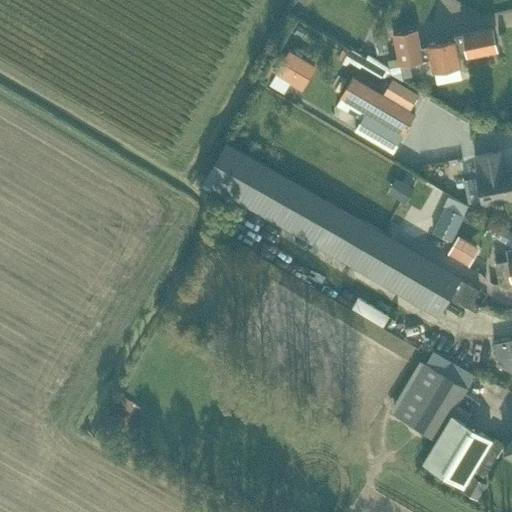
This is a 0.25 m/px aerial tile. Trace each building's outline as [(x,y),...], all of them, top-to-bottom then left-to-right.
[(437,83),(462,78),(458,58),(497,50),(493,28),(452,36),(453,40),(422,46),(418,27),(394,32),(398,56),(400,65),(410,63),(429,59),(432,72),(435,71),(437,83)] [(316,65),(290,50),(277,72),(303,87),(316,65)] [(398,56),(388,58),(391,71),(401,77),(412,75),(410,63),(400,65),(398,56)] [(354,75),(337,104),(361,119),(355,130),(393,152),(416,112),(410,108),(418,93),(392,79),(384,93),(354,75)] [(462,112),(471,117),(476,108),(467,103),(462,112)] [(462,277),(227,141),(203,180),(439,316),(451,296),(475,311),(479,305),(474,301),(480,290),(461,278),(462,277)] [(502,150),(474,155),(478,176),(477,176),(482,204),(511,197),(511,169),(506,170),(502,150)] [(396,178),(388,192),(402,200),(410,186),(396,178)] [(453,241),(469,205),(447,195),(442,205),(445,207),(433,232),(446,238),(453,241)] [(500,224),(493,234),(500,238),(506,228),(500,224)] [(459,240),(453,241),(449,241),(451,255),(461,253),(459,240)] [(511,248),(505,249),(507,260),(495,263),(499,283),(511,280),(511,248)] [(411,315),(408,321),(405,326),(412,330),(406,341),(417,347),(430,325),(411,315)] [(511,339),(493,343),(498,364),(511,371),(511,339)] [(492,439),(452,414),(468,388),(425,363),(394,413),(437,440),(423,462),(464,486),(471,474),(474,470),(492,439)] [(492,439),(474,470),(486,477),(506,442),(494,435),(492,439)] [(471,474),(464,486),(462,489),(478,499),(487,483),(471,474)]
